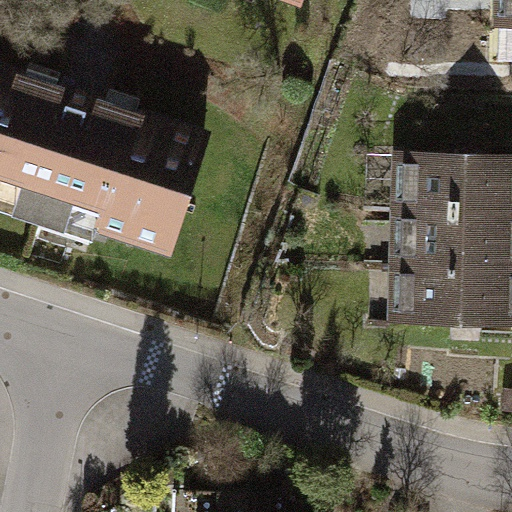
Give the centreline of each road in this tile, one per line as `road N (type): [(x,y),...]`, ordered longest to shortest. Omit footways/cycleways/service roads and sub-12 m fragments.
road 1 (residential): [(56,337),(511,481)]
road 2 (residential): [(56,337),(27,511)]
